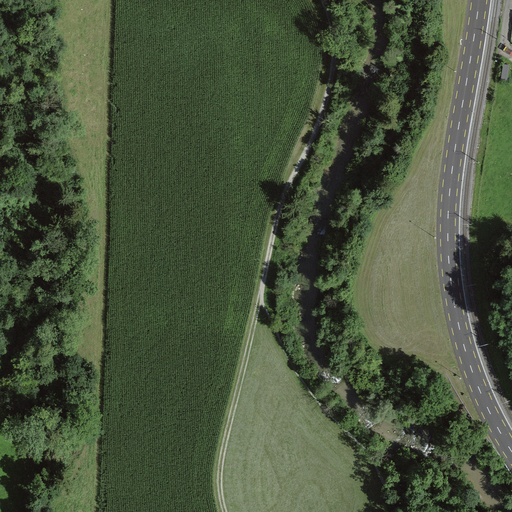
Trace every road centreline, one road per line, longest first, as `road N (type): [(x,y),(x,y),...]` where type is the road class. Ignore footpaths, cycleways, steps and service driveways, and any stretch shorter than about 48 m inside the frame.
road 1 (secondary): [(511,449),(477,385),(449,267),(452,170),(480,0)]
road 2 (track): [(260,300),(277,217),(330,81),(333,20),(322,0)]
road 3 (track): [(260,300),(223,457),(227,511)]
